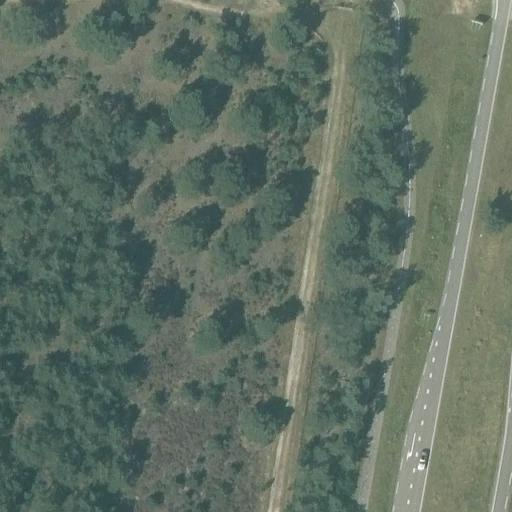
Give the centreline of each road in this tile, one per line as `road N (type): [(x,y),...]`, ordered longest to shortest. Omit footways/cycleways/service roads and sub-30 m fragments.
road 1 (track): [(264,511),(332,31),(303,12),(160,0)]
road 2 (primary): [(504,0),(409,511)]
